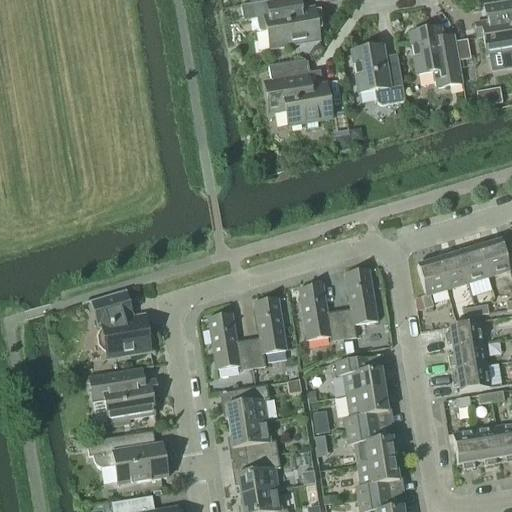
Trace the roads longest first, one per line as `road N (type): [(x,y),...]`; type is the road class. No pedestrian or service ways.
road 1 (residential): [(200,511),(170,309),(392,243)]
road 2 (residential): [(437,511),(392,243)]
road 3 (residential): [(392,243),(511,208)]
